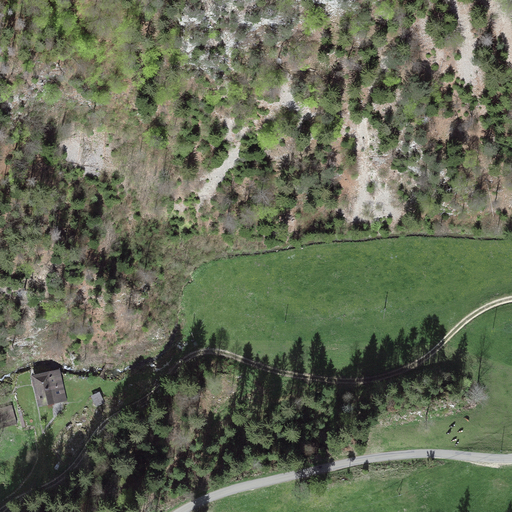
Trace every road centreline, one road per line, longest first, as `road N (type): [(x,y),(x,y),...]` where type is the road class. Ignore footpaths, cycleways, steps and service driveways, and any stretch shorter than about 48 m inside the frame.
road 1 (track): [(0,510),(64,473),(99,428),(204,350),(333,383),(370,379),(409,366),(476,313),(511,298)]
road 2 (unclassified): [(180,511),(224,492),(362,459),(511,458)]
